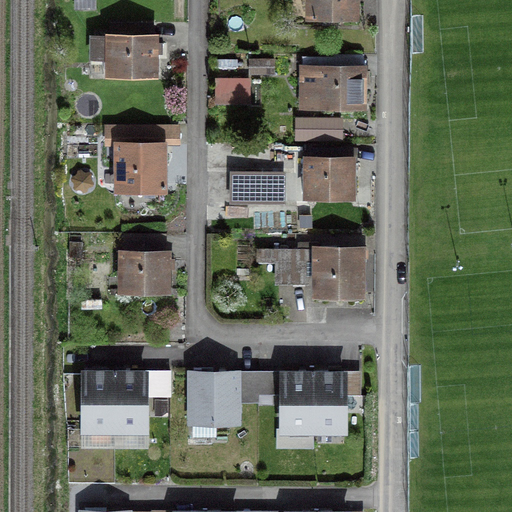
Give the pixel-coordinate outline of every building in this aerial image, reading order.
[(357,0),(312,0),(312,14),(357,14),(357,0)] [(113,37),(91,37),(91,56),(112,56),(112,72),(155,73),(155,23),(113,23),(113,37)] [(273,58),(249,58),(249,73),(274,73),(273,58)] [(363,72),(307,69),(305,102),(361,105),(363,72)] [(344,116),(295,115),(295,139),(343,140),(344,116)] [(169,132),(108,130),(108,145),(120,146),(118,188),(167,189),(169,132)] [(361,162),(312,163),(313,207),(362,206),(361,162)] [(262,173),(235,172),(233,201),(261,202),(262,173)] [(362,251),(259,250),(259,280),(319,281),(319,297),(362,297),(362,251)] [(173,258),(128,258),(129,299),(174,298),(173,258)] [(113,443),(113,372),(83,372),(83,443),(113,443)] [(113,372),(113,443),(147,443),(147,372),(113,372)] [(246,374),(193,373),(192,428),(245,429),(246,374)] [(313,431),(313,374),(285,374),(285,431),(313,431)] [(313,374),(313,431),(347,431),(346,374),(313,374)]
